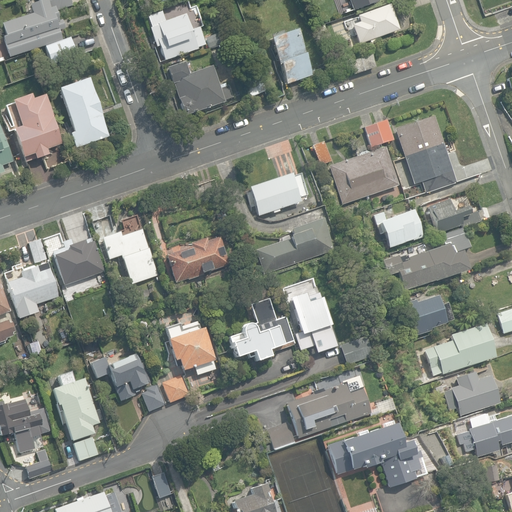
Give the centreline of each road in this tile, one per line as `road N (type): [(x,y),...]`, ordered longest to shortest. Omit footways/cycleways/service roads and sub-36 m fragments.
road 1 (residential): [(468,62),(167,165)]
road 2 (residential): [(2,500),(111,466),(202,411)]
road 3 (residential): [(167,165),(0,222)]
road 4 (residential): [(167,165),(105,0)]
road 5 (residential): [(468,62),(511,186)]
